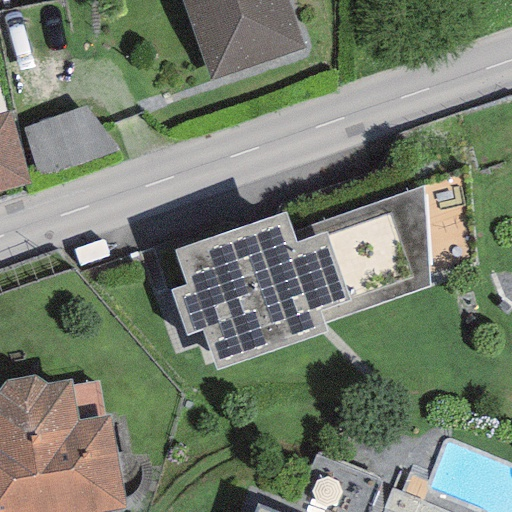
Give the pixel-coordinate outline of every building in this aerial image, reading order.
[(285,0),(180,0),(207,78),(301,47),(285,0)] [(32,131),(48,180),(120,157),(104,108),(32,131)] [(1,120),(0,119),(0,194),(21,188),(1,120)] [(202,332),(215,371),(321,334),(314,313),(348,301),(324,231),(294,241),(284,211),(173,250),(186,286),(171,291),(187,337),(202,332)] [(0,511),(111,511),(98,422),(72,426),(66,390),(31,395),(29,380),(0,384),(0,511)]
